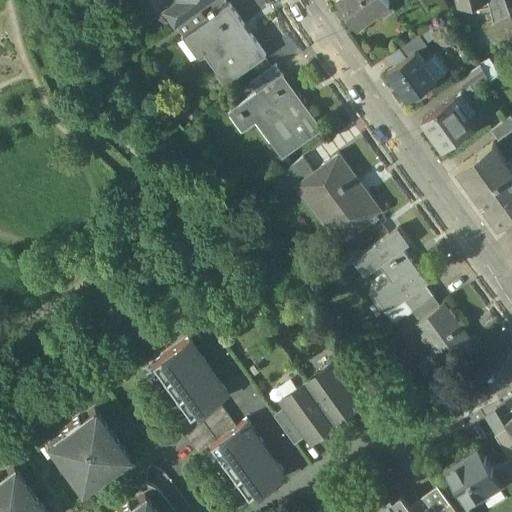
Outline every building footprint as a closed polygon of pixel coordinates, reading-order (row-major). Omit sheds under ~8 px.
[(188,0),(181,5),(178,1),(163,12),(174,26),(189,16),(184,8),(193,2),(191,0),(188,0)] [(191,0),(193,2),(184,8),(189,16),(210,0),(191,0)] [(388,2),(386,0),(337,0),(357,26),(388,2)] [(504,0),(487,0),(493,22),(510,14),(504,0)] [(229,1),(181,35),(195,55),(201,51),(223,83),(266,53),(229,1)] [(419,33),(400,46),(407,56),(417,49),(417,50),(426,43),(419,33)] [(437,79),(417,50),(417,49),(407,56),(389,69),(409,98),(437,79)] [(273,62),(249,80),(257,90),(280,71),(273,62)] [(299,100),(280,75),(282,73),(280,71),(257,90),(237,104),(241,109),(239,111),(242,114),(243,113),(250,122),(255,118),(282,155),(321,126),(301,99),(299,100)] [(473,126),(451,97),(424,118),(445,147),(473,126)] [(511,115),(511,114),(492,128),(499,138),(511,129),(511,115)] [(511,217),(511,166),(494,142),(459,167),(501,225),(511,217)] [(313,169),(305,174),(307,177),(295,186),(335,241),(380,208),(338,150),(313,169)] [(303,155),(274,176),(286,192),(295,186),(307,177),(305,174),(313,169),(303,155)] [(396,226),(352,258),(363,273),(378,263),(390,279),(373,292),(386,311),(404,298),(424,283),(426,282),(400,247),(407,242),(396,226)] [(424,283),(404,298),(412,309),(433,294),(424,283)] [(412,309),(407,313),(415,323),(441,304),(441,303),(434,293),(433,294),(412,309)] [(477,349),(443,301),(441,303),(441,304),(415,323),(435,351),(420,362),(432,379),(447,368),(448,370),(477,349)] [(151,363),(163,380),(200,353),(188,337),(151,363)] [(175,397),(212,370),(200,353),(163,380),(175,397)] [(370,389),(349,360),(336,369),(357,398),(370,389)] [(331,362),(307,380),(337,422),(361,404),(357,398),(336,369),(331,362)] [(226,389),(212,370),(175,397),(189,416),(216,396),(226,389)] [(337,422),(307,380),(283,397),(287,404),(308,433),(312,439),(337,422)] [(189,416),(177,425),(197,452),(209,444),(236,424),(216,396),(189,416)] [(308,433),(287,404),(274,413),(295,443),(308,433)] [(94,407),(79,417),(78,415),(60,428),(61,430),(49,439),(58,450),(54,453),(72,479),(76,476),(84,487),(96,479),(98,480),(116,468),(115,466),(129,455),(114,434),(113,435),(108,428),(109,428),(94,407)] [(258,434),(246,417),(236,424),(209,444),(221,460),(258,434)] [(511,457),(511,435),(506,427),(495,434),(510,459),(511,457)] [(258,434),(221,460),(232,477),(270,450),(258,434)] [(479,446),(445,467),(471,508),(472,508),(470,504),(502,485),(503,484),(494,469),(479,446)] [(270,450),(232,477),(246,496),(284,469),(270,450)] [(511,462),(510,459),(494,469),(503,484),(502,485),(504,489),(511,484),(511,462)] [(28,486),(13,465),(0,473),(0,511),(46,511),(33,493),(32,493),(27,486),(28,486)] [(438,483),(410,504),(415,511),(436,511),(451,501),(438,483)] [(415,511),(410,504),(402,493),(394,498),(391,495),(373,508),(375,511),(415,511)] [(157,511),(144,494),(129,504),(128,502),(114,511),(157,511)] [(458,511),(451,501),(436,511),(458,511)]
